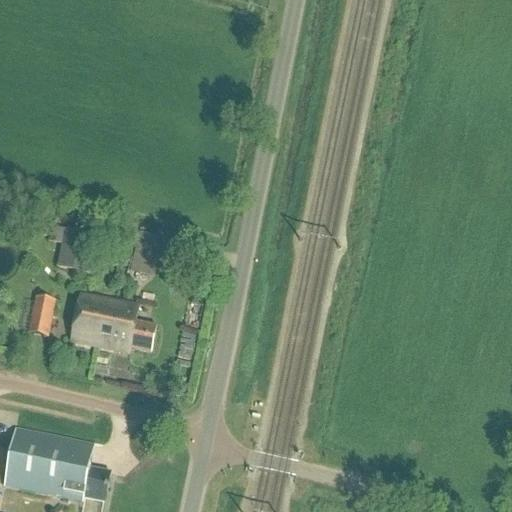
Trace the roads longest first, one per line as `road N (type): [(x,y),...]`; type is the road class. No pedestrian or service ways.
road 1 (unclassified): [(208,445),(296,0)]
road 2 (unclassified): [(421,511),(208,445)]
road 3 (unclassified): [(208,445),(165,422),(0,384)]
